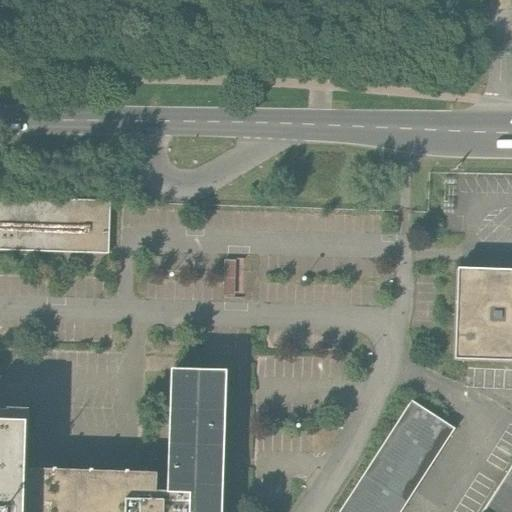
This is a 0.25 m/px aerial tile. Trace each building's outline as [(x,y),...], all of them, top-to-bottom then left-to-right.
[(0,199),(0,252),(106,256),(108,203),(0,199)] [(245,257),(224,258),(226,296),(246,295),(245,257)] [(511,270),(453,268),(450,361),(511,363),(511,270)] [(0,511),(212,511),(216,393),(216,372),(160,370),(158,478),(10,474),(11,427),(0,427),(0,511)] [(409,402),(337,511),(398,511),(452,430),(409,402)] [(511,511),(511,467),(510,466),(480,511),(511,511)]
